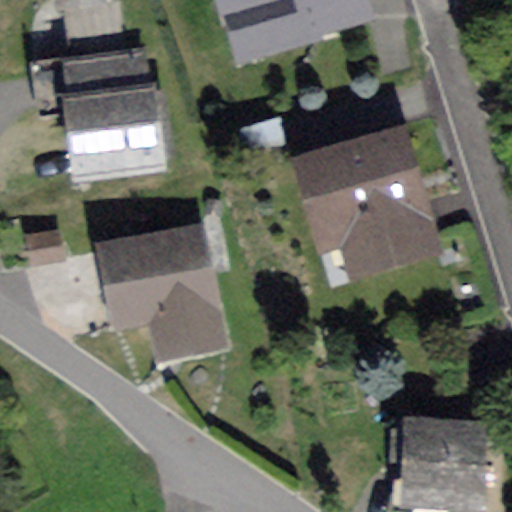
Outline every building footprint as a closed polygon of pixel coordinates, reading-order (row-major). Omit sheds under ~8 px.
[(39,0),(42,24),(93,17),(90,0),(39,0)] [(202,0),(227,73),(367,28),(357,0),(202,0)] [(166,171),(153,68),(41,82),(54,186),(166,171)] [(393,140),(274,174),(299,260),(332,253),(340,290),(431,266),(393,140)] [(21,230),(23,264),(56,262),(54,228),(21,230)] [(207,237),(84,257),(100,338),(146,332),(153,366),(232,354),(207,237)] [(464,511),(468,433),(390,430),(387,511),(464,511)]
